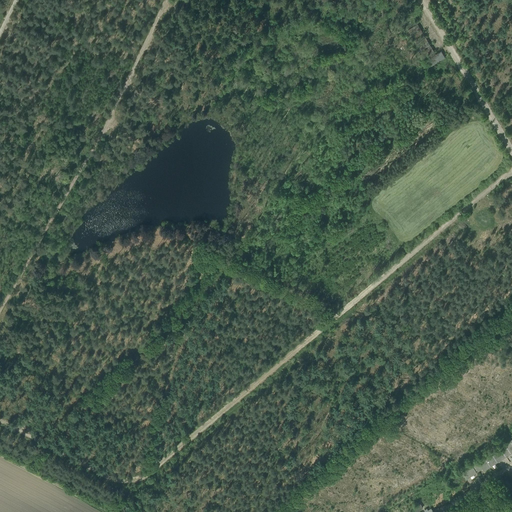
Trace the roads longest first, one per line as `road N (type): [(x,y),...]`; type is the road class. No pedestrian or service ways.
road 1 (track): [(511,170),(140,478),(112,478),(0,419)]
road 2 (track): [(43,442),(231,264),(356,34),(300,0)]
road 3 (track): [(165,0),(0,312)]
road 4 (track): [(511,150),(420,0)]
road 5 (track): [(0,453),(107,511)]
